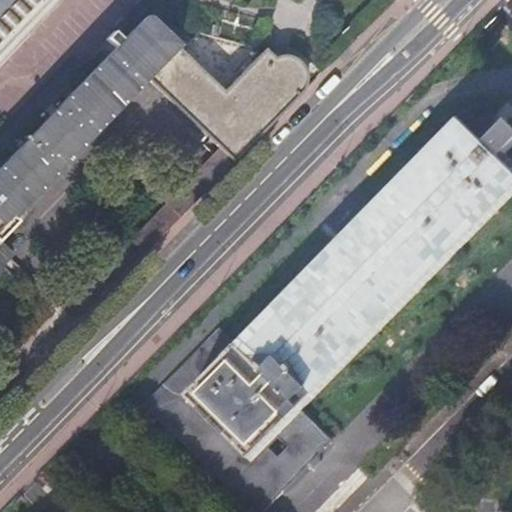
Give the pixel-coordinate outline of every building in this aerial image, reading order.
[(0,0),(0,44),(42,0),(0,0)] [(143,19),(0,167),(0,240),(21,220),(17,216),(149,78),(219,148),(168,200),(183,215),(306,89),(308,79),(302,64),(290,56),(275,59),(266,50),(223,93),(164,32),(172,24),(143,19)] [(249,460),(299,409),(511,193),(511,174),(494,156),(511,137),(511,129),(502,119),(480,141),(455,117),(233,343),(218,328),(142,404),(252,511),(259,511),(280,491),(249,460)] [(168,200),(133,238),(146,251),(183,215),(168,200)] [(333,440),(299,409),(249,460),(280,491),(333,440)]
